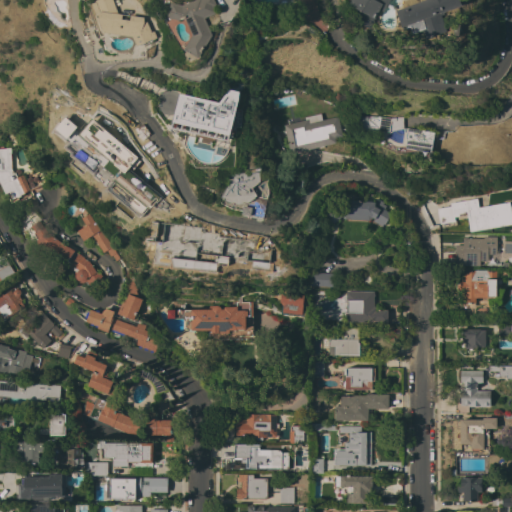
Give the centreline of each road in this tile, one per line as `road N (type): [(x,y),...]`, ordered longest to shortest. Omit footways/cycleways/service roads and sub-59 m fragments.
road 1 (residential): [(421,511),(423,238),(414,218),(381,186),(327,177),(293,219),(271,230),(207,219),(190,205),(165,144),(132,102),(93,83),(89,66)]
road 2 (residential): [(507,0),(508,56),(478,86),(430,88),(385,75),(343,42),(338,26)]
road 3 (residential): [(198,409),(172,369),(87,335),(51,306),(38,281)]
road 4 (residential): [(38,281),(63,284),(86,301),(105,302),(114,287),(55,225),(43,196)]
